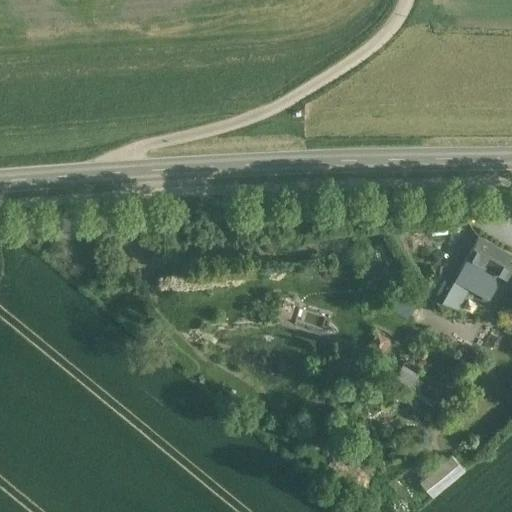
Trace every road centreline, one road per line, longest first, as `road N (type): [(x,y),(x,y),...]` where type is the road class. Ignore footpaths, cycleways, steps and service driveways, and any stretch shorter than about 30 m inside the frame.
road 1 (tertiary): [(79,172),(511,153)]
road 2 (residential): [(79,172),(366,55),(410,0)]
